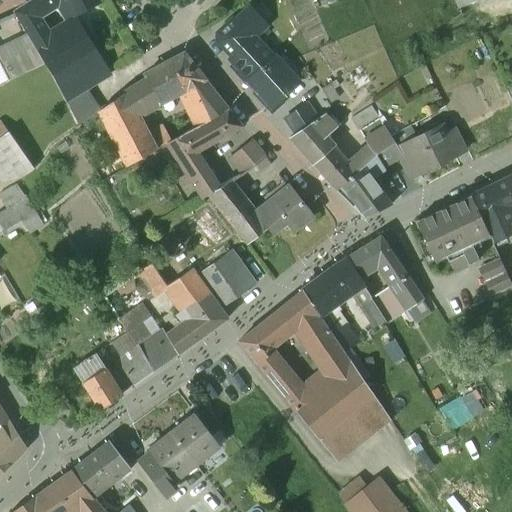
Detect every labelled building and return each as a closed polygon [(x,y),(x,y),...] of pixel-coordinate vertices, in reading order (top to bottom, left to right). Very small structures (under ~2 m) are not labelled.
[(47,0),(38,0),(32,7),(39,18),(55,9),(47,0)] [(98,0),(47,0),(55,9),(65,2),(73,17),(87,9),(100,3),(98,0)] [(454,0),(459,10),(481,0),(454,0)] [(39,18),(32,7),(16,15),(29,36),(38,51),(53,43),(54,42),(39,18)] [(87,9),(73,17),(79,27),(81,26),(95,49),(108,41),(87,9)] [(232,20),(218,34),(218,41),(231,56),(230,58),(231,59),(254,37),(266,26),(249,9),(234,23),(232,20)] [(54,42),(53,43),(38,51),(45,63),(52,75),(95,49),(81,26),(79,27),(54,42)] [(38,51),(29,36),(17,42),(33,69),(45,63),(38,51)] [(254,37),(231,59),(241,69),(238,72),(246,81),(273,57),(254,37)] [(33,69),(17,42),(5,47),(20,75),(33,69)] [(20,75),(5,47),(0,50),(0,65),(8,81),(20,75)] [(95,49),(52,75),(66,101),(110,75),(95,49)] [(205,81),(184,55),(145,75),(147,79),(161,105),(184,92),(205,81)] [(273,57),(246,81),(248,83),(249,82),(265,100),(262,102),(272,113),(283,102),(281,100),(296,85),(285,72),(287,70),(274,56),(273,57)] [(147,79),(124,94),(136,118),(138,117),(161,105),(147,79)] [(228,111),(205,81),(184,92),(200,126),(228,111)] [(329,85),(322,91),(331,103),(338,98),(329,85)] [(124,94),(99,112),(128,166),(156,151),(147,135),(138,117),(136,118),(124,94)] [(307,105),(286,119),(296,133),(316,120),(307,105)] [(386,130),(371,106),(352,118),(366,142),(386,130)] [(200,126),(185,135),(171,143),(168,144),(180,162),(197,153),(242,127),(228,111),(200,126)] [(296,133),(290,137),(313,164),(334,146),(326,137),(336,128),(324,115),(316,120),(296,133)] [(0,122),(0,138),(9,133),(2,122),(0,122)] [(441,125),(398,147),(403,157),(401,158),(411,178),(423,172),(422,170),(454,154),(454,156),(456,155),(445,133),(441,125)] [(163,127),(147,135),(156,151),(168,144),(171,143),(163,127)] [(456,128),(445,133),(456,155),(466,150),(456,128)] [(386,130),(366,142),(368,144),(369,144),(376,155),(395,143),(386,130)] [(34,170),(9,133),(0,138),(0,180),(2,183),(18,179),(34,170)] [(265,156),(253,141),(230,158),(243,174),(265,156)] [(376,155),(384,168),(401,158),(403,157),(398,147),(395,143),(376,155)] [(348,162),(334,146),(313,164),(336,190),(364,167),(363,166),(376,155),(369,144),(368,144),(348,162)] [(219,188),(197,153),(181,162),(204,198),(208,196),(207,194),(219,188)] [(392,205),(364,167),(336,190),(364,218),(392,205)] [(511,177),(498,184),(507,202),(479,214),(486,230),(511,218),(511,206),(511,205),(511,177)] [(230,181),(219,188),(207,194),(219,209),(240,194),(230,181)] [(498,184),(471,196),(479,214),(507,202),(498,184)] [(17,186),(12,188),(0,194),(0,197),(8,211),(15,225),(21,221),(24,226),(25,226),(29,233),(43,224),(35,213),(37,212),(17,186)] [(313,217),(289,186),(280,193),(269,202),(255,213),(254,214),(267,230),(271,234),(285,223),(293,233),(313,217)] [(276,189),(266,198),(269,202),(280,193),(276,189)] [(255,213),(240,194),(219,209),(247,245),(267,230),(254,214),(255,213)] [(470,197),(416,223),(435,263),(448,257),(461,251),(489,238),(470,197)] [(8,211),(0,215),(0,226),(3,232),(15,225),(8,211)] [(511,218),(486,230),(489,238),(492,244),(511,234),(511,218)] [(24,226),(20,229),(24,236),(29,233),(25,226),(24,226)] [(406,276),(380,237),(347,258),(358,276),(378,264),(392,286),(406,276)] [(197,275),(196,276),(208,294),(220,310),(255,284),(231,250),(197,275)] [(461,251),(448,257),(455,271),(468,265),(461,251)] [(389,324),(374,301),(372,299),(358,276),(347,258),(330,269),(351,295),(375,331),(389,324)] [(167,287),(152,263),(138,273),(154,297),(167,288),(167,287)] [(511,272),(509,264),(486,272),(495,294),(511,287),(511,272)] [(330,269),(301,290),(339,346),(344,353),(358,344),(345,325),(346,325),(338,313),(340,312),(336,306),(351,295),(330,269)] [(208,294),(196,276),(197,275),(196,274),(195,275),(191,270),(167,287),(167,288),(184,310),(208,294)] [(406,276),(392,286),(408,310),(423,300),(406,276)] [(392,286),(372,299),(374,301),(389,324),(408,310),(392,286)] [(339,346),(301,290),(301,291),(301,292),(278,310),(293,330),(299,326),(322,359),(339,346)] [(182,331),(168,337),(179,356),(227,320),(220,310),(208,294),(184,310),(177,315),(186,328),(182,331)] [(141,305),(119,320),(127,333),(136,347),(137,346),(149,339),(140,325),(150,318),(141,305)] [(282,368),(270,352),(278,345),(276,343),(293,330),(278,310),(238,342),(286,400),(299,388),(282,368)] [(150,318),(140,325),(149,339),(154,346),(164,339),(150,318)] [(136,347),(127,333),(112,344),(127,366),(143,356),(137,346),(136,347)] [(164,339),(154,346),(149,339),(137,346),(143,356),(153,374),(179,356),(168,337),(164,339)] [(339,346),(322,359),(317,363),(322,370),(299,388),(286,400),(318,440),(374,397),(344,353),(339,346)] [(94,355),(73,370),(99,411),(121,397),(94,355)] [(127,366),(122,369),(134,388),(153,374),(143,356),(127,366)] [(465,395),(444,407),(456,428),(477,417),(465,395)] [(178,418),(187,410),(176,396),(138,426),(153,446),(182,423),(178,418)] [(374,397),(318,440),(334,459),(338,460),(390,421),(374,397)] [(0,410),(0,409),(0,429),(9,423),(0,410)] [(208,409),(197,418),(210,436),(221,427),(208,409)] [(194,415),(171,434),(194,463),(206,454),(208,456),(219,447),(210,436),(197,418),(194,415)] [(0,429),(0,476),(25,450),(9,423),(0,429)] [(171,434),(147,452),(149,455),(172,484),(173,483),(183,475),(182,473),(194,463),(171,434)] [(108,443),(71,471),(93,499),(130,470),(108,443)] [(172,484),(149,455),(138,464),(164,498),(177,488),(173,483),(172,484)] [(71,471),(35,497),(45,511),(48,510),(49,511),(103,511),(93,499),(71,471)] [(403,511),(379,481),(348,507),(352,511),(403,511)] [(45,511),(35,497),(13,511),(49,511),(48,510),(45,511)]
